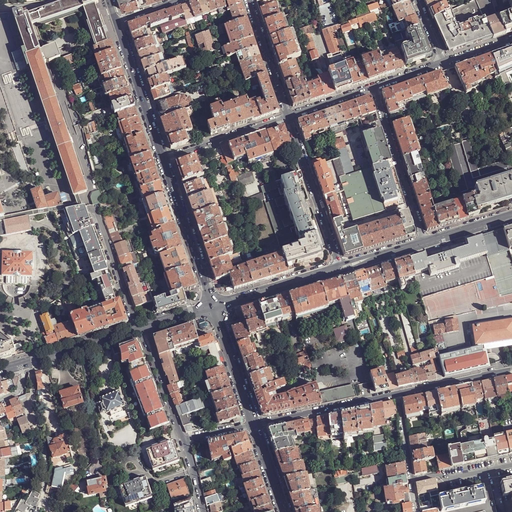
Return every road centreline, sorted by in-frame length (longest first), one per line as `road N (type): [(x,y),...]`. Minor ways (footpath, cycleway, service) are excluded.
road 1 (residential): [(339,268),(288,116)]
road 2 (tertiary): [(162,158),(213,306)]
road 3 (unclassified): [(253,425),(397,393)]
road 4 (tertiary): [(115,21),(162,158)]
road 5 (residential): [(162,158),(288,116)]
road 6 (tertiary): [(213,306),(339,268)]
road 7 (tertiary): [(213,306),(253,425)]
road 8 (residential): [(374,87),(412,205)]
road 9 (residential): [(97,214),(136,330)]
road 10 (residential): [(288,116),(249,0)]
road 11 (tertiary): [(20,366),(136,330)]
